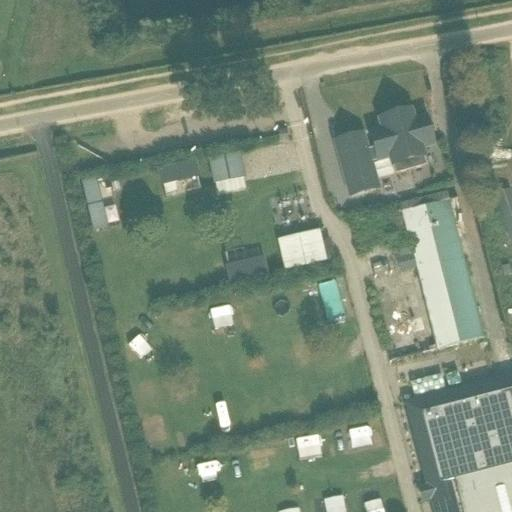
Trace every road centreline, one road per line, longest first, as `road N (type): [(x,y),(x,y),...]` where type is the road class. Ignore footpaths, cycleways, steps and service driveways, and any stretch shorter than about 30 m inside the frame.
road 1 (unclassified): [(0,127),(511,31)]
road 2 (unknown): [(295,71),(316,186),(345,233),(415,511)]
